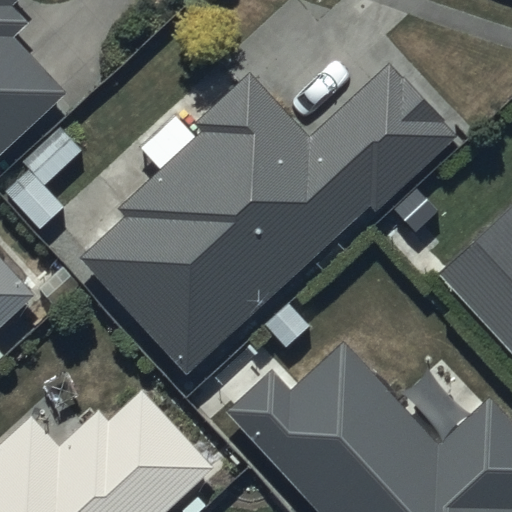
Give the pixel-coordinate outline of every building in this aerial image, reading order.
[(0,0),(0,144),(68,81),(14,27),(29,13),(16,0),(0,0)] [(141,140),(160,160),(118,199),(125,207),(82,246),(188,364),(372,195),(379,202),(460,123),(387,50),(311,125),(249,62),(196,114),(203,120),(194,128),(176,108),(141,140)] [(82,142),(59,118),(23,154),(30,161),(5,185),(40,220),(63,197),(45,178),(82,142)] [(511,194),(440,264),(511,343),(511,194)] [(0,247),(0,352),(5,348),(0,343),(0,318),(35,284),(0,247)] [(437,434),(344,331),(293,377),(276,358),(229,401),(328,511),(511,511),(511,413),(488,388),(437,434)] [(179,511),(221,474),(148,395),(75,461),(67,453),(0,456),(0,511),(179,511)]
